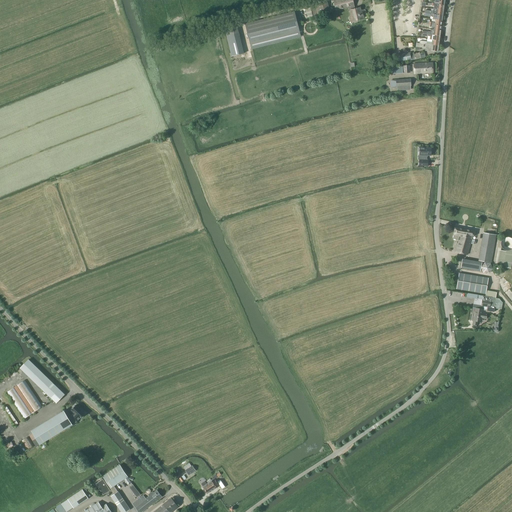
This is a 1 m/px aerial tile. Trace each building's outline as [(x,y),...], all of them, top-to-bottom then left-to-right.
[(353,0),(337,0),(334,1),(337,11),(350,7),(351,7),(355,6),(353,0)] [(328,3),(316,6),(318,15),(334,12),(333,8),(330,8),(328,3)] [(351,7),(350,7),(352,16),(351,17),(352,22),(365,19),(362,8),(352,10),(351,7)] [(294,12),(246,24),(252,49),(300,37),(294,12)] [(401,61),(425,57),(423,51),(409,55),(408,53),(400,54),(401,61)] [(432,62),(413,64),(414,74),(433,72),(432,62)] [(410,79),(393,80),(393,87),(395,86),(395,91),(411,90),(410,79)] [(425,147),(420,147),(420,155),(422,155),(422,159),(419,159),(419,165),(427,166),(427,160),(426,159),(427,155),(431,155),(431,148),(425,148),(425,147)] [(474,232),(464,229),(454,227),(452,238),(458,240),(454,252),(464,255),(466,255),(471,236),(473,236),(474,232)] [(491,262),(496,235),(483,233),(478,260),(491,262)] [(511,237),(510,236),(508,236),(507,236),(505,237),(504,237),(503,238),(502,239),(501,240),(501,242),(501,243),(501,245),(501,246),(502,247),(502,248),(503,249),(505,250),(506,250),(507,251),(509,251),(510,250),(511,250),(511,249),(511,237)] [(499,250),(496,265),(503,267),(506,251),(499,250)] [(460,268),(480,271),(482,262),(462,259),(460,268)] [(457,288),(464,289),(486,293),(488,278),(459,273),(457,288)] [(475,308),(474,316),(472,324),(477,325),(478,321),(481,322),(482,318),(486,318),(487,314),(483,313),(483,310),(494,312),(495,308),(498,308),(500,298),(467,293),(466,297),(482,299),(481,309),(475,308)] [(64,394),(28,359),(20,368),(56,403),(64,394)] [(43,406),(24,380),(6,392),(24,419),(43,406)] [(71,408),(71,409),(71,410),(71,411),(73,413),(71,416),(76,420),(78,417),(79,417),(83,413),(84,412),(81,409),(80,410),(75,405),(74,406),(73,405),(71,408)] [(77,421),(76,420),(71,416),(67,411),(65,408),(55,414),(64,429),(77,421)] [(42,443),(64,429),(55,414),(33,427),(42,443)] [(185,470),(189,475),(196,470),(192,465),(192,466),(190,463),(184,466),(186,470),(185,470)] [(110,488),(114,494),(118,491),(114,485),(128,476),(120,465),(103,476),(111,487),(110,488)] [(103,480),(96,484),(103,494),(109,490),(103,480)] [(203,487),(207,493),(216,487),(215,486),(217,484),(215,480),(212,482),(212,481),(207,484),(205,482),(204,482),(202,483),(202,484),(203,486),(203,487)] [(133,485),(130,488),(137,497),(140,494),(133,485)] [(82,489),(68,499),(74,508),(88,498),(82,489)] [(139,511),(141,511),(161,496),(157,490),(154,493),(153,492),(150,494),(150,496),(146,499),(143,495),(134,503),(137,507),(136,507),(139,511)] [(119,491),(111,496),(121,511),(126,511),(131,509),(119,491)] [(171,498),(153,511),(170,511),(178,506),(171,498)] [(111,511),(106,504),(102,507),(98,502),(83,511),(111,511)]
